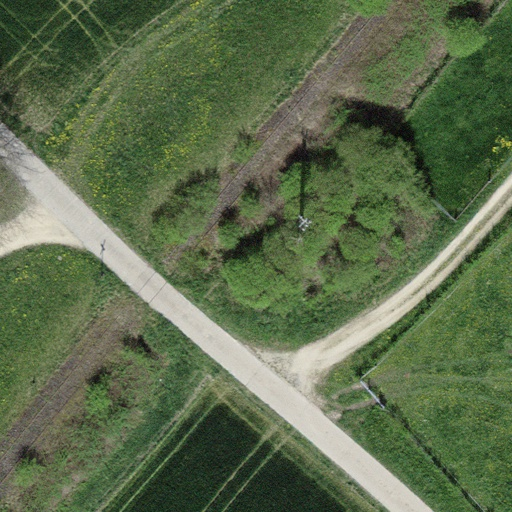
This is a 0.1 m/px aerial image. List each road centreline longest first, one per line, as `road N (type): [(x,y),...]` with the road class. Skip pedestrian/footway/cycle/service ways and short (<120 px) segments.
road 1 (track): [(404,511),(59,220),(0,159)]
road 2 (track): [(0,250),(59,220),(133,97),(256,0)]
road 3 (track): [(301,420),(511,192)]
